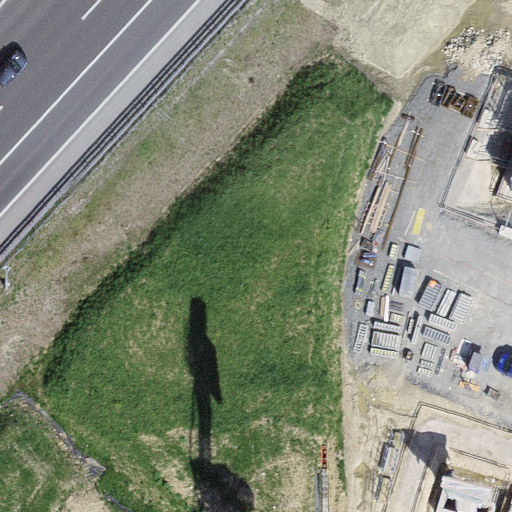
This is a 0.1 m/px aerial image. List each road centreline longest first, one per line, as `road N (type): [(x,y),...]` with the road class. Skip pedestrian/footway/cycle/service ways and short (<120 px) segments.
road 1 (primary): [(433,0),(411,37),(368,203),(346,335),(349,496)]
road 2 (primary): [(469,511),(511,367)]
road 3 (motorway): [(0,109),(100,0)]
